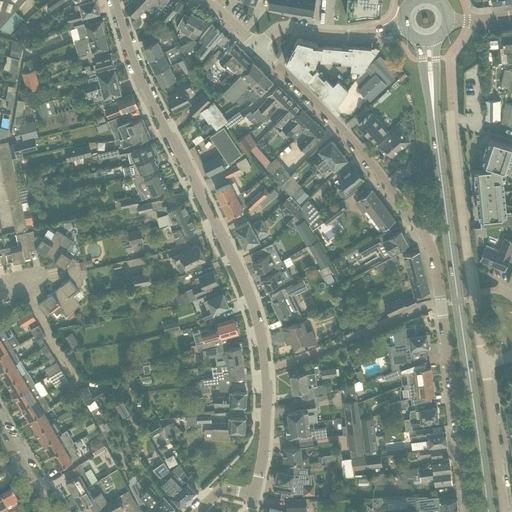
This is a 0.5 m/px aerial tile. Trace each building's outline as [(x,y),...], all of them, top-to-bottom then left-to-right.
[(0,0),(0,26),(24,0),(0,0)] [(75,0),(51,0),(47,4),(50,9),(63,0),(75,0)] [(96,0),(91,0),(86,2),(74,5),(76,12),(66,14),(68,23),(87,18),(86,15),(99,12),(96,0)] [(138,16),(146,7),(138,0),(131,0),(124,7),(135,18),(131,22),(134,29),(141,23),(139,18),(138,16)] [(161,9),(168,0),(153,0),(152,2),(146,7),(151,12),(158,7),(161,9)] [(279,8),(280,0),(269,0),(268,6),(279,8)] [(290,10),(291,0),(280,0),(279,8),(290,10)] [(301,12),(302,0),(291,0),(290,10),(301,12)] [(314,0),(302,0),(301,12),(312,13),(314,0)] [(347,0),(346,16),(380,12),(381,0),(347,0)] [(194,39),(205,20),(198,16),(198,15),(193,13),(193,14),(191,13),(189,17),(184,14),(177,27),(180,28),(180,30),(190,36),(189,36),(194,39)] [(88,23),(87,18),(68,23),(71,32),(78,30),(80,38),(88,36),(88,37),(105,33),(101,20),(88,23)] [(24,22),(12,35),(21,38),(31,31),(24,22)] [(221,46),(229,39),(211,24),(200,37),(205,42),(197,51),(203,56),(216,42),(221,46)] [(160,39),(153,43),(144,48),(150,59),(163,52),(159,44),(174,36),(170,28),(158,34),(160,39)] [(511,30),(502,32),(503,41),(504,48),(500,48),(501,63),(511,61),(511,30)] [(108,47),(105,33),(88,37),(88,36),(80,38),(75,41),(78,55),(108,47)] [(288,54),(284,61),(299,76),(301,74),(308,81),(316,88),(323,95),(321,97),(330,106),(332,104),(336,106),(342,98),(348,90),(338,80),(333,85),(326,78),(326,77),(324,79),(317,73),(317,72),(319,71),(311,64),(309,61),(311,59),(314,60),(315,54),(316,55),(320,56),(321,56),(320,60),(320,61),(331,62),(332,62),(332,60),(332,59),(341,60),(341,62),(344,63),(351,63),(351,70),(361,71),(362,71),(369,61),(375,53),(371,49),(371,48),(353,46),(353,49),(324,46),(317,46),(317,44),(317,43),(297,38),(293,45),(294,45),(296,46),(291,56),(289,55),(288,54)] [(194,40),(186,43),(192,48),(197,42),(194,40)] [(237,58),(244,52),(235,43),(218,60),(231,73),(235,69),(242,62),(237,58)] [(110,52),(101,54),(94,56),(96,64),(93,65),(94,69),(90,70),(89,65),(82,67),(84,75),(115,66),(113,60),(110,52)] [(156,72),(170,66),(172,64),(168,56),(165,57),(163,52),(150,59),(156,72)] [(216,52),(202,66),(207,70),(221,56),(216,52)] [(253,60),(244,52),(237,58),(242,62),(235,69),(240,74),(253,60)] [(369,100),(393,77),(397,74),(380,55),(368,66),(375,73),(358,89),(369,100)] [(17,73),(19,59),(11,57),(9,72),(13,73),(17,73)] [(175,69),(180,66),(187,63),(184,58),(172,64),(170,66),(156,72),(162,84),(176,78),(171,68),(174,67),(175,69)] [(31,59),(25,61),(28,70),(34,67),(31,59)] [(235,100),(263,71),(253,60),(240,74),(222,92),(233,102),(235,100)] [(40,87),(35,69),(22,72),(27,90),(40,87)] [(117,81),(114,69),(98,74),(99,79),(84,83),(78,85),(80,91),(86,89),(117,81)] [(214,78),(208,70),(204,73),(210,81),(214,78)] [(511,71),(504,70),(501,84),(502,85),(501,85),(510,87),(511,76),(511,71)] [(256,98),(273,81),(263,71),(235,100),(238,103),(246,98),(251,92),(256,98)] [(121,93),(120,91),(121,89),(120,84),(118,85),(117,81),(86,89),(88,96),(93,94),(95,99),(121,93)] [(187,81),(184,82),(175,87),(177,91),(168,95),(175,110),(190,102),(185,92),(191,89),(187,81)] [(274,103),(278,107),(289,96),(279,86),(279,87),(276,86),(267,96),(269,98),(260,106),(252,114),(250,111),(246,115),(250,120),(254,116),(258,121),(266,114),(264,113),(267,111),(274,103)] [(132,93),(123,97),(116,99),(118,104),(105,109),(108,117),(127,110),(128,112),(130,111),(132,115),(140,112),(132,93)] [(205,96),(197,103),(189,110),(195,116),(210,103),(205,96)] [(280,127),(300,107),(289,96),(278,107),(269,116),(280,127)] [(23,112),(25,100),(18,99),(15,111),(15,113),(13,125),(20,126),(20,127),(21,124),(23,112)] [(486,100),(485,120),(499,120),(500,100),(486,100)] [(38,113),(46,111),(44,102),(36,104),(38,113)] [(511,125),(511,104),(506,103),(501,123),(511,125)] [(303,131),(313,120),(302,109),(283,129),(294,140),(303,131)] [(227,120),(224,123),(228,129),(244,117),(239,111),(227,120)] [(221,112),(218,115),(210,121),(216,129),(224,123),(227,120),(221,112)] [(371,113),(358,124),(364,131),(364,132),(365,132),(367,134),(366,135),(367,135),(368,135),(375,143),(388,132),(386,130),(387,130),(386,129),(385,129),(381,125),(382,124),(381,124),(371,113)] [(121,139),(146,128),(142,118),(133,122),(132,120),(132,119),(121,124),(118,117),(108,121),(116,139),(117,139),(120,137),(121,139)] [(2,119),(1,127),(4,128),(8,129),(9,121),(2,119)] [(314,142),(324,131),(313,120),(303,131),(307,135),(297,144),(303,149),(312,140),(314,142)] [(20,127),(20,126),(23,139),(23,141),(25,141),(28,140),(38,138),(39,138),(38,137),(34,121),(21,124),(20,127)] [(0,138),(7,137),(8,129),(4,128),(1,127),(0,126),(0,138)] [(223,126),(210,135),(228,162),(242,153),(223,126)] [(132,144),(150,137),(146,128),(121,139),(120,137),(117,139),(116,139),(115,140),(116,143),(122,141),(123,144),(131,140),(132,144)] [(398,128),(378,146),(385,154),(387,152),(392,157),(409,141),(398,128)] [(237,141),(244,152),(257,144),(250,132),(237,141)] [(511,156),(511,145),(489,139),(482,163),(483,163),(483,168),(495,167),(505,170),(507,171),(511,156)] [(317,167),(339,149),(332,140),(319,150),(322,154),(313,162),(317,167)] [(23,141),(9,144),(13,158),(19,157),(17,150),(26,148),(25,141),(23,141)] [(130,163),(155,152),(155,151),(156,149),(154,146),(152,145),(151,142),(128,152),(130,163)] [(92,155),(89,144),(65,150),(67,161),(92,155)] [(98,151),(100,158),(111,156),(110,149),(98,151)] [(324,177),(347,159),(339,149),(317,167),(324,177)] [(131,165),(123,166),(125,177),(156,169),(155,166),(158,165),(157,162),(158,161),(156,157),(155,157),(154,155),(131,165)] [(219,155),(202,164),(208,176),(225,167),(219,155)] [(290,195),(292,196),(301,185),(291,175),(276,158),(265,167),(281,185),(290,195)] [(13,165),(12,162),(12,159),(0,161),(0,163),(1,167),(13,165)] [(417,169),(409,160),(400,167),(408,176),(417,169)] [(224,172),(227,178),(241,171),(238,164),(224,172)] [(14,170),(14,168),(13,165),(1,167),(2,173),(14,170)] [(502,179),(505,170),(495,167),(483,168),(474,169),(477,194),(504,191),(503,179),(502,179)] [(356,186),(364,180),(358,172),(357,172),(355,169),(352,172),(349,169),(342,175),(342,176),(338,178),(344,185),(343,185),(345,187),(340,191),(344,196),(343,196),(345,198),(358,189),(356,186)] [(15,176),(14,170),(2,173),(4,179),(15,176)] [(167,188),(163,180),(159,172),(138,182),(137,184),(140,191),(143,191),(146,197),(152,194),(152,195),(167,188)] [(17,182),(15,176),(4,179),(5,185),(17,182)] [(18,188),(17,182),(5,185),(6,190),(18,188)] [(236,196),(234,192),(229,183),(216,190),(222,203),(236,196)] [(19,193),(18,188),(6,190),(7,196),(19,193)] [(372,189),(364,195),(359,199),(382,230),(395,221),(372,189)] [(246,205),(250,209),(266,195),(261,190),(249,202),(246,205)] [(506,216),(504,191),(477,194),(479,218),(506,216)] [(300,202),(304,198),(297,192),(293,195),(300,202)] [(21,199),(20,195),(19,193),(7,196),(9,202),(21,199)] [(246,206),(243,201),(245,200),(241,193),(236,196),(222,203),(228,216),(242,209),(246,206)] [(137,197),(131,198),(131,195),(119,197),(122,207),(138,204),(137,197)] [(290,195),(279,206),(289,216),(300,205),(292,196),(290,195)] [(22,205),(21,201),(21,199),(9,202),(10,208),(22,205)] [(310,224),(323,215),(308,199),(300,207),(310,224)] [(153,210),(151,201),(137,204),(139,213),(153,210)] [(183,202),(174,207),(168,210),(166,205),(156,208),(156,209),(158,217),(163,216),(165,221),(167,220),(169,225),(175,223),(174,222),(189,215),(183,202)] [(23,211),(23,208),(22,205),(10,208),(11,213),(23,211)] [(32,223),(29,210),(23,211),(24,215),(24,216),(26,222),(26,224),(32,223)] [(24,216),(24,215),(23,211),(11,213),(13,219),(24,216)] [(337,212),(324,218),(327,225),(341,219),(337,212)] [(270,214),(264,221),(270,225),(275,219),(270,214)] [(189,215),(174,222),(175,223),(169,225),(177,242),(194,234),(191,229),(196,227),(189,215)] [(26,222),(24,216),(13,219),(14,225),(26,222)] [(511,218),(480,222),(481,227),(511,224),(511,218)] [(240,238),(264,225),(261,219),(251,225),(249,221),(235,228),(240,238)] [(304,219),(295,225),(298,231),(308,226),(304,219)] [(27,228),(26,224),(26,222),(14,225),(15,231),(16,231),(25,228),(27,228)] [(268,232),(264,225),(240,238),(245,248),(259,240),(257,237),(268,232)] [(29,250),(25,231),(25,228),(16,231),(16,233),(16,234),(18,244),(4,247),(8,262),(14,261),(14,262),(25,259),(31,257),(29,250)] [(481,228),(473,229),(475,245),(484,244),(483,237),(481,228)] [(141,229),(128,233),(119,235),(123,248),(131,246),(130,244),(143,241),(141,229)] [(51,257),(65,235),(57,230),(51,239),(45,235),(43,238),(38,235),(34,236),(32,230),(25,231),(29,250),(36,248),(45,254),(46,254),(51,257)] [(400,230),(392,235),(382,240),(390,253),(395,251),(400,248),(401,249),(408,245),(407,243),(408,243),(400,230)] [(73,240),(65,235),(51,257),(56,260),(56,261),(65,267),(67,266),(68,272),(87,268),(86,260),(78,262),(78,261),(72,257),(74,254),(67,250),(73,240)] [(378,235),(357,247),(362,255),(382,243),(378,235)] [(486,245),(480,260),(504,270),(508,261),(511,250),(511,240),(509,240),(505,238),(499,251),(486,245)] [(318,240),(308,245),(321,267),(330,262),(318,240)] [(281,261),(276,250),(272,243),(262,248),(259,249),(263,256),(252,262),(257,273),(269,267),(275,264),(281,261)] [(198,245),(189,249),(172,258),(175,264),(181,261),(185,269),(205,259),(198,245)] [(425,274),(419,252),(403,256),(409,279),(425,274)] [(396,255),(376,265),(380,272),(389,267),(397,263),(400,262),(396,255)] [(283,260),(281,261),(275,264),(269,267),(272,273),(260,279),(266,290),(283,282),(280,276),(283,274),(281,270),(287,267),(283,260)] [(328,265),(320,269),(324,276),(332,272),(328,265)] [(82,283),(81,278),(89,277),(87,268),(68,272),(69,278),(61,285),(61,286),(56,290),(73,310),(80,304),(73,295),(79,290),(77,288),(82,283)] [(213,270),(204,274),(195,278),(198,286),(185,291),(188,299),(195,296),(212,288),(211,286),(218,282),(213,270)] [(151,283),(149,272),(142,274),(144,285),(151,283)] [(425,274),(409,279),(411,284),(412,286),(414,296),(430,292),(425,274)] [(291,295),(306,287),(303,280),(292,285),(292,284),(271,295),(274,301),(272,302),(279,317),(282,316),(284,320),(296,314),(294,311),(298,310),(291,295)] [(341,290),(344,299),(350,297),(347,288),(341,290)] [(73,310),(56,290),(52,293),(51,293),(43,300),(43,301),(38,305),(48,316),(53,312),(57,317),(63,312),(66,316),(67,315),(70,319),(76,314),(73,310)] [(185,291),(177,295),(180,303),(189,301),(188,299),(185,291)] [(223,293),(213,297),(208,300),(211,307),(201,312),(204,319),(222,312),(221,309),(228,305),(223,293)] [(389,316),(417,304),(418,303),(414,296),(404,300),(402,297),(384,306),(389,316)] [(35,319),(31,312),(19,319),(24,326),(35,319)] [(204,342),(196,344),(198,351),(203,350),(205,349),(214,346),(213,340),(238,333),(234,319),(224,322),(217,324),(218,329),(202,334),(202,336),(204,342)] [(350,323),(354,332),(362,328),(359,319),(350,323)] [(181,328),(178,320),(165,323),(167,332),(181,328)] [(302,321),(291,325),(282,328),(285,337),(290,335),(296,351),(317,343),(313,334),(308,336),(302,321)] [(30,329),(33,335),(39,332),(38,332),(42,330),(39,325),(36,327),(35,326),(30,329)] [(13,347),(6,335),(1,326),(0,326),(0,355),(11,348),(13,347)] [(39,332),(33,335),(37,341),(46,336),(42,330),(39,332)] [(64,336),(70,347),(78,343),(72,332),(64,336)] [(399,345),(389,347),(390,356),(391,363),(392,370),(414,362),(412,352),(420,350),(420,347),(428,346),(426,333),(404,336),(405,344),(399,345)] [(205,349),(203,350),(204,357),(215,355),(217,365),(228,363),(242,361),(240,347),(230,349),(229,349),(228,343),(214,346),(205,349)] [(19,360),(11,348),(0,355),(0,370),(0,371),(19,360)] [(53,356),(50,350),(44,353),(48,359),(53,356)] [(57,362),(53,356),(48,359),(51,365),(57,362)] [(428,367),(427,358),(414,362),(392,370),(382,374),(386,380),(400,374),(405,374),(404,372),(408,372),(410,383),(431,380),(430,368),(431,367),(428,367)] [(20,360),(19,360),(0,371),(8,383),(27,372),(20,360)] [(228,363),(217,365),(219,376),(219,378),(221,378),(230,377),(244,375),(242,361),(228,363)] [(68,380),(60,368),(49,375),(56,387),(59,386),(59,385),(63,383),(68,380)] [(323,378),(337,376),(336,368),(322,370),(323,378)] [(34,384),(27,372),(8,383),(15,395),(34,384)] [(315,373),(306,374),(306,373),(291,375),(293,392),(301,391),(302,398),(316,396),(326,393),(333,390),(331,384),(325,386),(324,384),(316,386),(315,373)] [(219,376),(201,379),(201,380),(202,385),(207,384),(207,385),(220,385),(219,378),(219,376)] [(40,380),(34,384),(15,395),(22,407),(43,395),(48,392),(40,380)] [(63,383),(59,385),(59,386),(61,389),(70,383),(68,380),(63,383)] [(433,393),(431,380),(410,383),(403,385),(404,388),(407,388),(408,397),(434,394),(434,393),(433,393)] [(198,385),(183,387),(184,394),(208,391),(207,385),(207,384),(202,385),(198,385)] [(91,392),(87,386),(80,390),(87,404),(94,400),(91,392)] [(101,387),(91,392),(94,400),(105,394),(101,387)] [(247,392),(232,392),(230,391),(230,397),(214,396),(214,405),(246,406),(247,392)] [(50,407),(43,395),(22,407),(29,419),(43,411),(50,407)] [(203,396),(194,397),(195,408),(204,407),(203,396)] [(122,418),(132,413),(123,397),(113,402),(122,418)] [(407,398),(388,404),(385,405),(386,411),(409,405),(407,398)] [(81,405),(78,399),(73,402),(76,408),(81,405)] [(357,400),(356,400),(345,401),(349,434),(361,432),(359,418),(358,415),(357,406),(357,404),(357,400)] [(364,402),(357,404),(357,406),(358,415),(359,418),(360,418),(367,417),(366,414),(367,414),(364,402)] [(85,411),(81,405),(76,408),(80,414),(85,411)] [(436,409),(436,407),(432,408),(415,409),(410,410),(410,412),(410,413),(410,417),(411,418),(404,419),(405,431),(412,430),(411,426),(420,425),(430,423),(429,421),(438,420),(437,415),(438,414),(437,410),(436,409)] [(316,413),(313,414),(313,408),(300,409),(300,411),(287,413),(289,424),(289,425),(305,423),(309,423),(309,422),(313,422),(317,422),(316,413)] [(50,423),(43,411),(29,419),(36,432),(50,423)] [(213,432),(212,439),(230,440),(230,432),(245,432),(246,418),(236,418),(229,417),(229,431),(213,431),(213,432)] [(375,436),(373,417),(367,417),(360,418),(362,437),(375,436)] [(157,419),(145,426),(150,433),(156,430),(158,432),(163,429),(157,419)] [(54,421),(50,423),(36,432),(43,444),(62,433),(54,421)] [(166,426),(170,432),(171,435),(178,431),(174,422),(166,426)] [(314,429),(313,422),(309,422),(309,423),(305,423),(289,425),(289,424),(285,425),(287,437),(294,436),(295,441),(312,439),(327,437),(326,427),(314,429)] [(447,445),(445,432),(445,431),(416,435),(416,440),(412,441),(413,449),(421,448),(430,447),(447,445)] [(364,455),(361,432),(349,434),(347,434),(349,449),(350,449),(351,458),(364,456),(364,455)] [(64,447),(61,441),(65,438),(62,433),(43,444),(50,456),(64,447)] [(377,449),(375,436),(362,437),(364,451),(377,449)] [(302,457),(300,446),(313,444),(312,439),(295,441),(296,446),(282,448),(284,461),(294,460),(295,465),(309,463),(308,457),(302,457)] [(97,452),(106,447),(103,441),(91,447),(95,454),(98,453),(97,452)] [(72,460),(64,447),(50,456),(58,469),(59,469),(58,468),(72,460)] [(192,455),(186,461),(196,472),(201,467),(210,475),(227,459),(216,447),(199,463),(192,455)] [(431,455),(430,447),(421,448),(422,456),(431,455)] [(319,462),(334,460),(342,459),(341,453),(318,456),(319,462)] [(382,466),(381,454),(381,453),(364,455),(364,456),(351,458),(342,459),(342,467),(342,470),(343,474),(343,477),(356,476),(355,469),(382,466)] [(140,455),(129,461),(132,467),(135,466),(143,461),(140,455)] [(449,458),(432,460),(433,467),(427,468),(427,467),(404,470),(405,474),(450,470),(449,458)] [(189,499),(168,478),(171,474),(163,461),(153,469),(162,481),(161,484),(170,494),(169,495),(181,507),(189,499)] [(92,483),(86,473),(80,463),(68,470),(72,475),(74,477),(66,482),(74,495),(87,487),(92,483)] [(197,491),(186,481),(190,477),(183,465),(172,475),(171,474),(168,478),(189,499),(197,491)] [(307,467),(299,468),(299,465),(288,466),(287,473),(277,471),(275,482),(278,482),(276,491),(281,492),(280,499),(286,499),(293,499),(293,493),(303,493),(303,495),(314,494),(314,484),(311,484),(311,475),(307,475),(307,467)] [(452,483),(450,470),(405,474),(405,475),(401,475),(401,477),(402,477),(403,484),(421,483),(421,480),(428,479),(434,478),(435,485),(452,483)] [(168,511),(174,507),(167,500),(163,495),(160,497),(150,486),(144,491),(163,511),(168,511)] [(93,497),(87,487),(74,495),(81,507),(89,503),(90,505),(89,505),(93,511),(102,505),(96,495),(93,497)] [(163,511),(144,491),(139,496),(149,507),(146,510),(148,511),(163,511)] [(12,496),(0,503),(5,511),(20,511),(11,497),(12,497),(12,496)] [(458,511),(457,499),(441,501),(440,496),(416,500),(417,506),(423,511),(437,509),(437,511),(458,511)] [(116,497),(102,505),(104,508),(105,511),(115,511),(123,508),(116,497)] [(306,499),(287,499),(287,510),(307,510),(306,499)] [(364,502),(357,510),(359,511),(369,511),(372,509),(364,502)]
